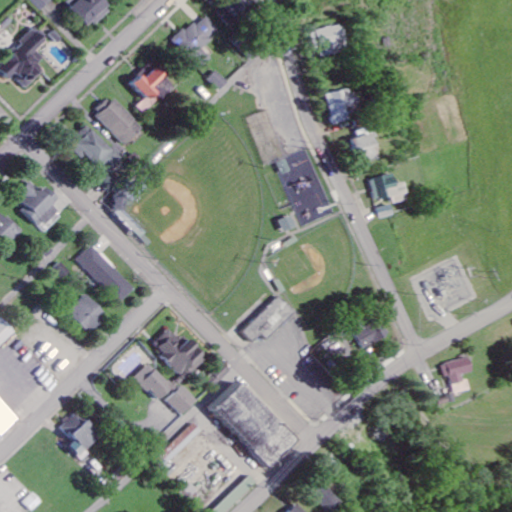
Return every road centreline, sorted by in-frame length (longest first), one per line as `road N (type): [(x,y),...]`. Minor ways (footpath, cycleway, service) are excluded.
road 1 (residential): [(314,440),(0,112)]
road 2 (residential): [(423,357),(318,142),(276,0)]
road 3 (residential): [(240,511),(375,389),(511,306)]
road 4 (residential): [(0,451),(168,289)]
road 5 (residential): [(0,160),(169,0)]
road 6 (residential): [(92,511),(241,367)]
